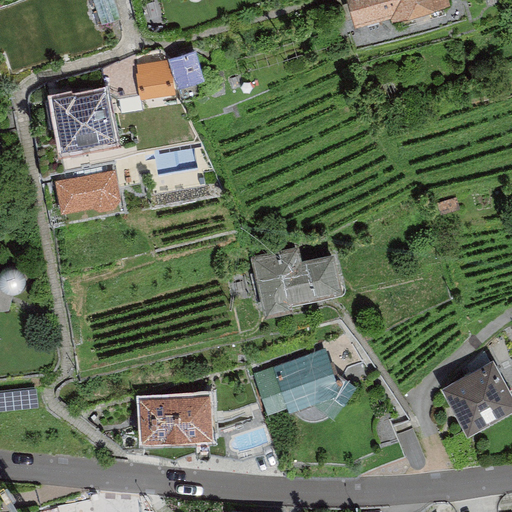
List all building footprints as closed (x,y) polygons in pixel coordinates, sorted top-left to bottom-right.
[(113,0),(48,0),(61,36),(119,17),(113,0)] [(349,0),(355,17),(388,8),(390,11),(399,10),(401,22),(445,8),(441,0),(349,0)] [(204,71),(194,46),(168,55),(177,81),(204,71)] [(140,93),(174,89),(173,73),(167,58),(135,62),(140,93)] [(61,141),(114,132),(105,83),(75,89),(74,87),(52,91),(53,97),(44,99),(49,123),(58,122),(61,141)] [(113,167),(54,177),(59,207),(92,201),(97,204),(114,201),(116,196),(119,196),(113,167)] [(297,242),(250,253),(264,311),(291,305),(290,300),(342,288),(332,247),(300,255),(297,242)] [(325,344),(253,370),(268,408),(286,402),(289,407),(291,410),(294,413),(298,416),(303,419),(308,420),(314,421),(320,420),(325,418),(329,415),(333,411),(354,381),(343,374),(336,372),(325,344)] [(511,390),(493,355),(442,382),(465,426),(511,401),(511,390)] [(208,388),(138,393),(141,434),(211,429),(208,388)] [(16,511),(15,511),(62,511),(59,500),(16,511)]
